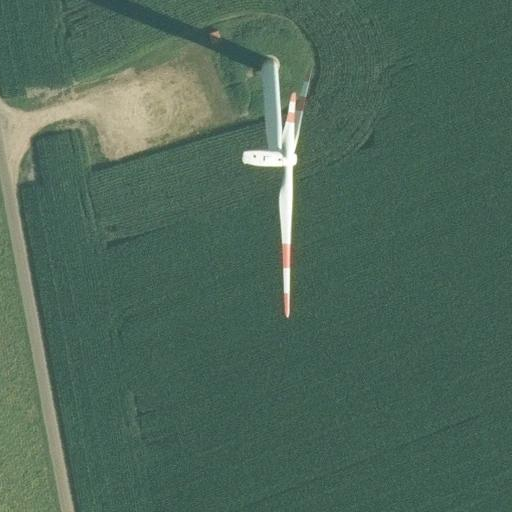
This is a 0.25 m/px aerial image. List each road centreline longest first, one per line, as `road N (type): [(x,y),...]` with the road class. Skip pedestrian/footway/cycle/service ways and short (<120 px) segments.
road 1 (track): [(0,116),(71,511)]
road 2 (track): [(5,143),(52,109),(152,105),(225,86)]
